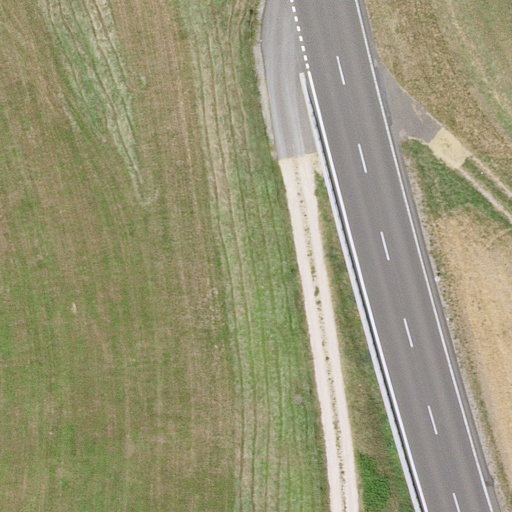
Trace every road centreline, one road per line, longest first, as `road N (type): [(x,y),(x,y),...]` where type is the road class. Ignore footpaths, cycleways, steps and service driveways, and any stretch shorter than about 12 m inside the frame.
road 1 (track): [(325,8),(291,18),(275,66),(338,511)]
road 2 (tertiary): [(455,511),(404,342),(323,0)]
road 3 (track): [(338,67),(390,90),(511,205)]
